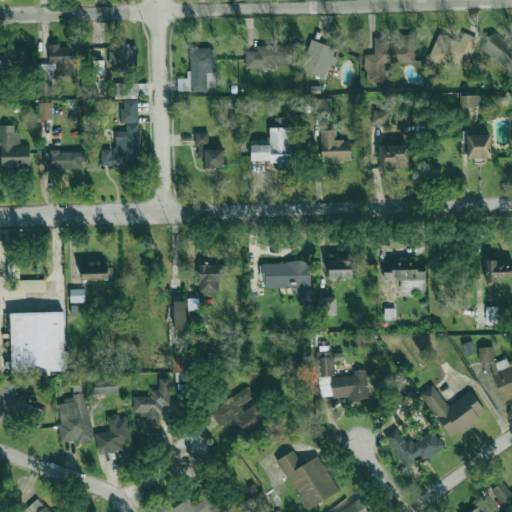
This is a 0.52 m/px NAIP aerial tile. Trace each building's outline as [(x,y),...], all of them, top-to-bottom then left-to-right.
[(494,31),(480,48),(506,68),(511,60),(511,38),(508,43),(494,31)] [(414,63),(414,33),(400,32),(400,43),(389,43),(389,36),(374,36),(374,54),(365,54),(365,82),(384,82),(384,63),(414,63)] [(439,33),(428,59),(447,66),(449,60),(466,67),(477,38),(463,32),(460,41),(439,33)] [(301,70),(325,77),(329,64),(335,65),(337,57),(333,56),(335,47),(309,40),(301,70)] [(73,47),(58,47),(58,44),(49,44),(49,64),(38,64),(39,96),(51,96),(51,70),(61,70),(61,76),(74,76),(73,47)] [(109,51),(109,67),(137,67),(137,44),(116,44),(116,51),(109,51)] [(291,44),(256,45),(257,50),(245,51),(245,70),(275,69),(275,64),(291,64),(291,44)] [(177,91),(207,92),(207,87),(214,87),(216,46),(189,46),(189,79),(178,78),(177,91)] [(0,73),(25,74),(26,51),(0,50),(0,73)] [(93,60),(92,76),(104,76),(104,61),(93,60)] [(147,83),(115,84),(116,96),(148,95),(147,83)] [(460,107),(480,107),(480,95),(460,95),(460,107)] [(331,99),(312,98),(312,112),(331,112),(331,99)] [(137,99),(121,100),(122,123),(138,122),(137,99)] [(52,120),(51,102),(38,103),(39,120),(52,120)] [(386,126),(388,112),(374,110),(371,123),(386,126)] [(115,131),(115,149),(101,149),(101,166),(138,166),(139,123),(126,123),(126,131),(115,131)] [(29,145),(19,145),(19,126),(0,126),(1,168),(30,168),(29,145)] [(292,166),(291,127),(269,127),(269,144),(251,145),(251,162),(276,161),(276,166),(292,166)] [(335,130),(321,130),(321,161),(351,160),(351,140),(336,141),(335,130)] [(224,168),(224,149),(208,149),(207,132),(196,133),(197,159),(204,159),(205,168),(224,168)] [(461,158),(490,157),(490,134),(460,134),(461,158)] [(408,145),(378,146),(378,169),(408,168),(408,145)] [(84,151),(44,151),(43,169),(84,169),(84,151)] [(425,291),(425,259),(400,260),(400,262),(383,263),(384,281),(401,281),(401,291),(425,291)] [(329,279),(352,279),(352,261),(329,260),(329,279)] [(486,283),(496,282),(496,278),(511,277),(511,265),(503,266),(503,260),(485,260),(486,283)] [(311,302),(310,261),(262,262),(262,288),(296,287),(296,302),(311,302)] [(219,274),(226,274),(225,264),(198,265),(199,294),(219,293),(219,274)] [(81,280),(113,279),(112,266),(81,267),(81,280)] [(45,280),(15,280),(15,292),(45,292),(45,280)] [(85,289),(70,289),(70,302),(85,302),(85,289)] [(335,297),(318,297),(319,315),(336,314),(335,297)] [(173,329),(186,329),(185,301),(172,301),(173,329)] [(486,325),(498,324),(498,306),(485,307),(486,325)] [(189,325),(208,324),(208,310),(188,310),(189,325)] [(65,311),(10,312),(11,372),(65,371),(65,311)] [(476,352),(472,341),(462,344),(466,356),(476,352)] [(478,348),(494,346),(494,360),(495,362),(506,358),(510,365),(511,364),(511,398),(510,399),(510,398),(503,401),(491,374),(493,373),(489,362),(480,363),(478,348)] [(334,377),(332,350),(322,351),(323,357),(316,358),(319,398),(346,396),(346,401),(368,399),(366,369),(353,370),(353,375),(334,377)] [(173,372),(188,372),(188,358),(173,358),(173,372)] [(0,382),(0,412),(39,425),(44,410),(24,403),(26,396),(14,392),(17,383),(1,378),(0,382)] [(94,379),(95,393),(117,392),(116,378),(94,379)] [(169,378),(158,378),(158,390),(151,390),(151,396),(133,396),(133,413),(145,413),(145,429),(160,429),(160,405),(169,405),(169,378)] [(470,390),(447,406),(433,385),(419,394),(450,439),(486,414),(470,390)] [(210,411),(219,426),(228,421),(239,439),(268,421),(256,403),(244,411),(240,405),(253,396),(247,387),(210,411)] [(73,401),(56,404),(62,444),(91,439),(84,392),(72,394),(73,401)] [(126,414),(107,418),(109,430),(94,433),(98,454),(122,450),(121,443),(131,441),(126,414)] [(385,435),(406,469),(443,446),(432,429),(407,445),(397,428),(385,435)] [(339,491),(318,455),(302,465),(293,450),(277,460),(306,510),(339,491)] [(172,509),(174,511),(213,511),(219,508),(209,496),(195,507),(187,497),(172,509)] [(66,511),(65,511),(52,511),(39,497),(23,511),(66,511)] [(364,511),(356,499),(336,511),(364,511)]
